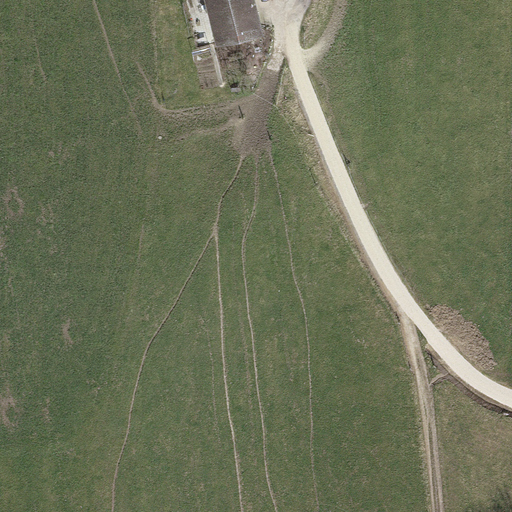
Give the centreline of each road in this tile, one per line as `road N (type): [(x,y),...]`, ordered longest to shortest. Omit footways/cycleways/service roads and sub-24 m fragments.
road 1 (track): [(293,29),(298,69),(376,252),(438,343),(472,377),(511,398)]
road 2 (track): [(438,511),(423,384),(402,295)]
